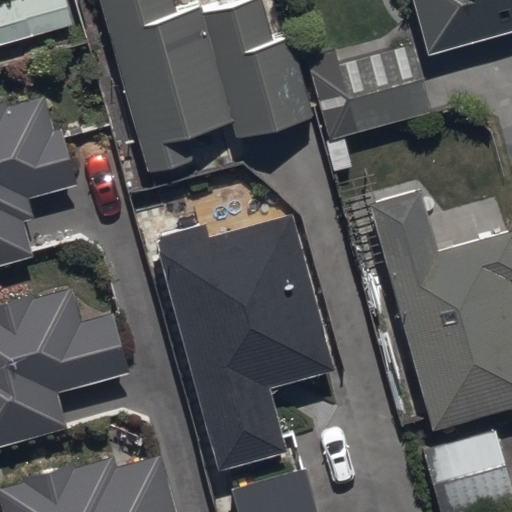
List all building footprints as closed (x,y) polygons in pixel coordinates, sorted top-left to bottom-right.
[(172,0),(99,0),(149,175),(195,162),(188,136),(233,123),(237,138),(312,117),(290,37),(276,41),(264,0),(252,0),(179,21),(172,0)] [(511,0),(414,0),(430,57),(511,34),(511,0)] [(361,132),(432,116),(416,46),(346,61),(361,132)] [(0,267),(34,258),(25,222),(36,219),(30,200),(77,187),(62,129),(55,131),(47,101),(5,113),(4,106),(0,106),(0,267)] [(423,193),(373,207),(434,434),(511,412),(511,284),(511,283),(511,282),(511,232),(439,253),(423,193)] [(207,228),(157,241),(221,473),(287,455),(270,392),(336,374),(292,216),(210,239),(207,228)] [(0,449),(68,431),(59,394),(130,375),(114,314),(81,323),(73,291),(0,309),(0,449)] [(511,493),(496,433),(437,448),(453,511),(467,511),(511,500),(511,493)] [(175,511),(160,456),(119,468),(117,460),(74,472),(73,467),(0,487),(0,496),(4,511),(175,511)] [(317,511),(305,468),(230,488),(237,511),(317,511)]
